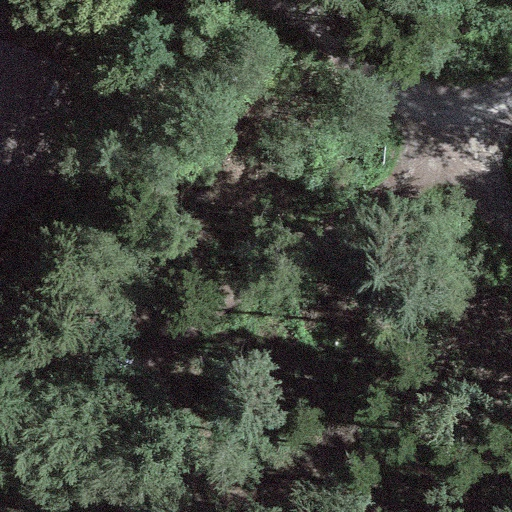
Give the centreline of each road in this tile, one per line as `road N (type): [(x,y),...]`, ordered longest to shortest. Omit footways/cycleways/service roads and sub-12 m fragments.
road 1 (track): [(511,255),(425,171),(188,374),(95,511)]
road 2 (track): [(511,107),(425,171),(212,0)]
